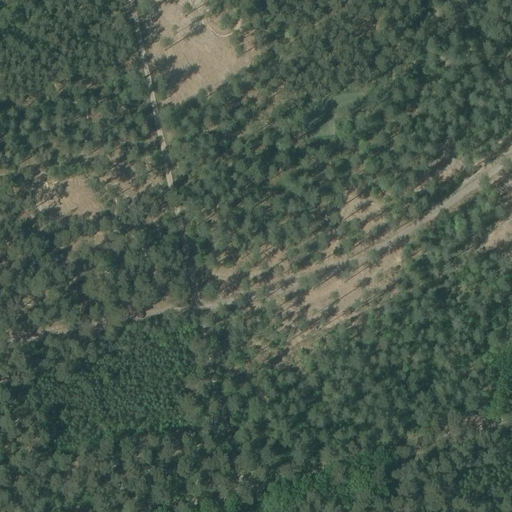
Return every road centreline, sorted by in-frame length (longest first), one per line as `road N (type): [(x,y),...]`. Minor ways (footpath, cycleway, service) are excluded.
road 1 (track): [(419,0),(453,38),(360,98),(160,157)]
road 2 (track): [(198,307),(337,280),(511,161)]
road 3 (track): [(160,157),(243,489)]
road 4 (track): [(160,157),(0,177)]
road 5 (track): [(129,0),(160,157)]
road 6 (track): [(243,489),(390,454)]
road 7 (track): [(390,454),(511,417)]
